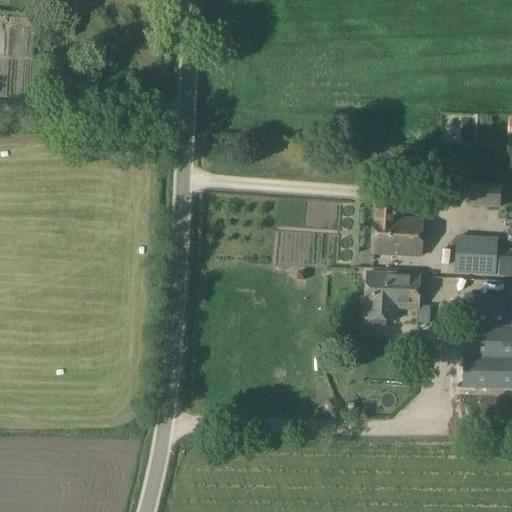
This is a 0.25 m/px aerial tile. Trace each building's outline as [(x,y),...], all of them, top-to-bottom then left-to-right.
[(65,91),(65,80),(52,79),(52,90),(45,98),(58,99),(65,91)] [(469,187),(467,207),(499,209),(500,188),(469,187)] [(419,256),(421,221),(395,220),(395,204),(374,203),(372,255),(419,256)] [(497,240),(455,238),(453,275),(495,277),(497,240)] [(511,252),(498,252),(497,278),(511,278),(511,252)] [(365,320),(368,320),(368,324),(369,327),(372,329),(380,329),(383,328),(385,325),(385,321),(394,321),(395,309),(416,310),(417,277),(366,275),(365,308),(366,308),(365,320)] [(511,297),(464,296),(462,389),(511,390),(511,297)]
